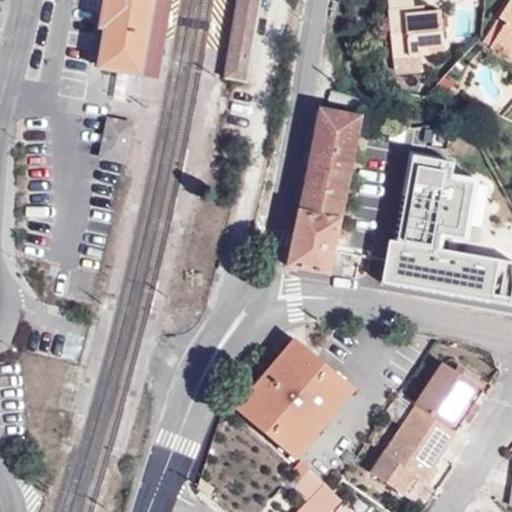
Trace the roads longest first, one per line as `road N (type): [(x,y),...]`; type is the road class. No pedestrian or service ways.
road 1 (residential): [(311,0),(291,139),(260,266),(262,299)]
road 2 (residential): [(511,331),(351,302),(295,307),(262,299)]
road 3 (unclassified): [(262,299),(198,387),(157,484)]
road 4 (tertiary): [(29,0),(0,140)]
